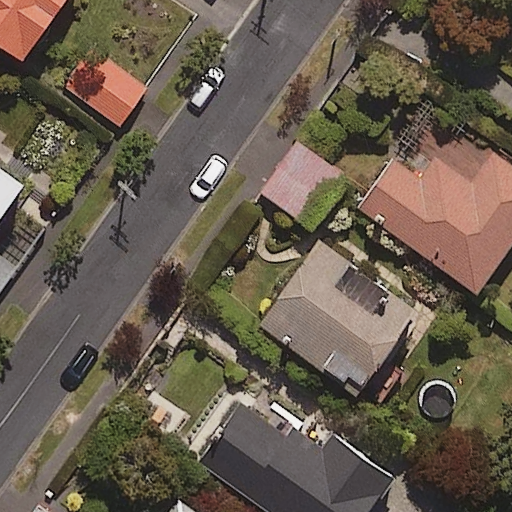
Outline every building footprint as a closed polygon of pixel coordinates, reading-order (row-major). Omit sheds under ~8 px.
[(73,0),(0,0),(0,36),(33,59),(73,0)] [(140,100),(76,57),(58,83),(123,126),(140,100)] [(0,228),(32,183),(0,160),(0,90),(0,228)] [(350,176),(299,140),(263,190),(315,226),(350,176)] [(424,177),(396,158),(362,205),(483,292),(511,251),(511,162),(497,152),(475,183),(439,157),(424,177)] [(425,311),(327,239),(266,323),(365,394),(425,311)] [(326,447),(250,393),(202,461),(275,511),(373,511),(399,476),(337,432),(326,447)]
